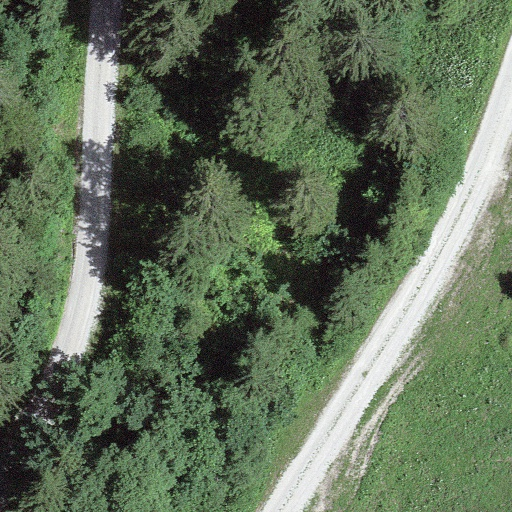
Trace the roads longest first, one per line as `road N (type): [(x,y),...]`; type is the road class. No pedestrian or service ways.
road 1 (track): [(106,0),(86,287),(48,395),(0,485)]
road 2 (track): [(280,511),(404,314),(455,217),(511,72)]
